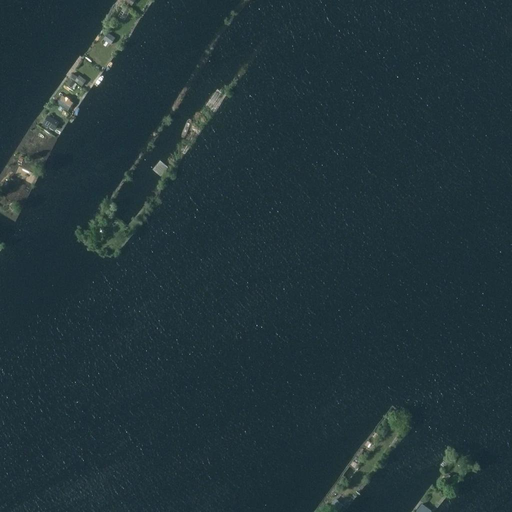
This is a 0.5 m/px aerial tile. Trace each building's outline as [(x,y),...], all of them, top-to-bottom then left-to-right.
[(106,35),(104,38),(110,43),(113,40),(106,35)] [(80,76),(75,82),(82,87),(86,81),(80,76)] [(70,79),(66,84),(72,88),(74,89),(77,85),(75,84),(70,79)] [(62,97),(57,104),(66,110),(71,103),(62,97)] [(43,124),(42,126),(46,128),(47,126),(53,130),(58,123),(48,116),(43,124)] [(107,214),(102,220),(108,225),(113,219),(107,214)] [(447,474),(442,481),(449,486),(454,479),(447,474)] [(335,499),(326,510),(328,511),(337,511),(343,505),(335,499)]
